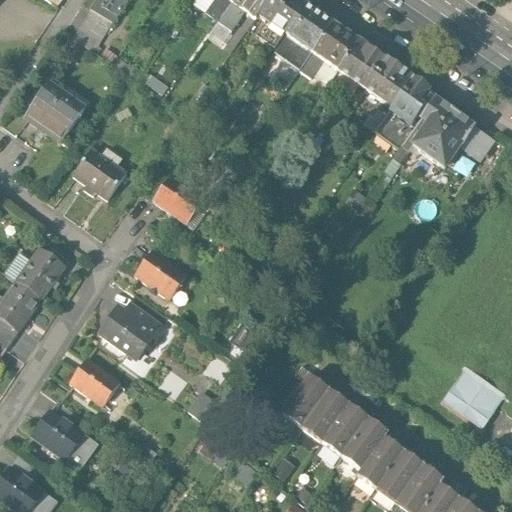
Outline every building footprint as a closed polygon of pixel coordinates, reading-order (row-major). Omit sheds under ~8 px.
[(63,0),(39,0),(56,11),(63,0)] [(111,27),(130,0),(99,0),(90,13),(111,27)] [(216,0),(205,17),(216,25),(230,5),(222,0),(216,0)] [(254,22),(257,17),(269,0),(233,0),(230,5),(245,15),(254,22)] [(269,0),(257,17),(287,38),(306,10),(291,0),(269,0)] [(216,25),(218,26),(231,35),(245,15),(230,5),(216,25)] [(291,40),(313,56),(332,29),(306,10),(287,38),(291,40)] [(225,44),(231,35),(218,26),(212,35),(225,44)] [(325,64),(338,73),(357,46),(332,29),(313,56),(325,64)] [(313,56),(291,40),(278,59),(300,75),(313,56)] [(338,73),(364,92),(383,64),(357,46),(338,73)] [(313,56),(300,75),(312,83),(315,79),(325,64),(313,56)] [(327,88),(338,73),(325,64),(315,79),(327,88)] [(411,84),(383,64),(364,92),(381,103),(392,111),(411,84)] [(414,126),(418,120),(433,99),(411,84),(392,111),(414,126)] [(48,88),(24,122),(63,148),(86,114),(48,88)] [(381,103),(364,92),(354,106),(370,118),(381,103)] [(475,129),(433,99),(418,120),(429,127),(413,150),(445,172),(459,152),(475,129)] [(396,151),(414,126),(392,111),(374,136),(396,151)] [(496,143),(475,129),(459,152),(479,166),(496,143)] [(93,152),(73,180),(108,204),(128,176),(93,152)] [(170,179),(153,205),(188,229),(205,203),(170,179)] [(511,226),(507,223),(420,346),(464,376),(442,406),(449,412),(474,429),(482,435),(487,428),(503,403),(511,409),(511,226)] [(17,286),(42,304),(66,271),(39,252),(15,285),(17,286)] [(188,278),(152,255),(135,281),(171,304),(188,278)] [(0,309),(0,321),(19,335),(42,304),(17,286),(5,303),(0,309)] [(119,309),(101,335),(135,358),(153,333),(119,309)] [(0,347),(7,352),(19,335),(0,321),(0,347)] [(87,361),(70,386),(104,410),(121,385),(87,361)] [(282,419),(301,433),(328,396),(309,382),(282,419)] [(347,410),(328,396),(301,433),(321,447),(347,410)] [(367,424),(347,410),(321,447),(341,460),(367,424)] [(98,447),(50,414),(32,440),(80,473),(98,447)] [(387,438),(367,424),(341,460),(360,475),(383,443),(387,438)] [(357,480),(376,494),(403,457),(383,443),(360,475),(357,480)] [(376,494),(396,508),(422,471),(403,457),(376,494)] [(19,458),(9,472),(29,486),(39,472),(19,458)] [(442,484),(422,471),(396,508),(401,511),(421,511),(438,489),(442,484)] [(29,486),(9,472),(0,484),(0,502),(14,511),(49,511),(55,504),(29,486)] [(451,511),(458,503),(438,489),(421,511),(451,511)] [(470,511),(458,503),(451,511),(470,511)]
